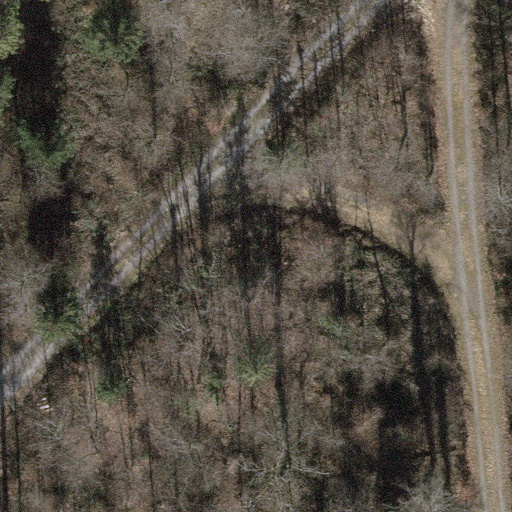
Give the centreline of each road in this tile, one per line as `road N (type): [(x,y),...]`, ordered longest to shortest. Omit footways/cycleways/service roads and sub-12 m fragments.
road 1 (track): [(378,0),(0,386)]
road 2 (track): [(459,0),(500,511)]
